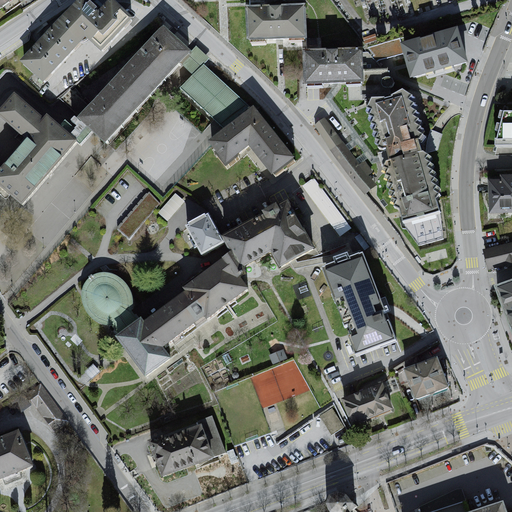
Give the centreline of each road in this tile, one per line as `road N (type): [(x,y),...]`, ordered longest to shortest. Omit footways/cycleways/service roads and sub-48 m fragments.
road 1 (unclassified): [(445,311),(284,111),(163,0)]
road 2 (tertiary): [(511,20),(468,153),(470,298)]
road 3 (tertiary): [(499,409),(239,511)]
road 4 (residential): [(144,511),(0,313)]
